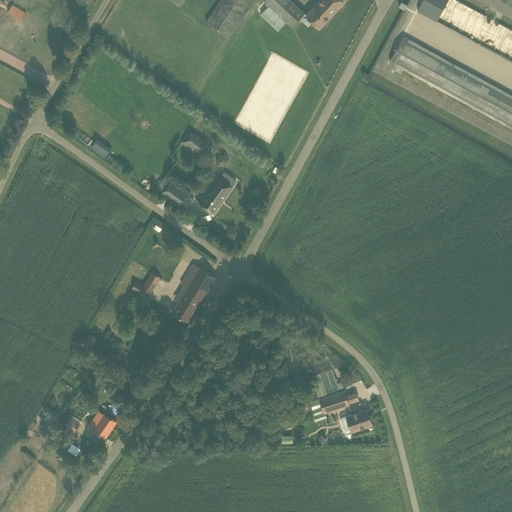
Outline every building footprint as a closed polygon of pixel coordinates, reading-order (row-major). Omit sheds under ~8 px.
[(220,0),(206,22),(228,37),(252,0),(220,0)] [(264,0),(268,5),(260,14),(278,30),(286,22),(292,27),(305,13),(291,0),(264,0)] [(340,0),(320,0),(306,15),(319,28),(343,2),(340,0)] [(423,0),(418,10),(511,61),(511,30),(457,0),(423,0)] [(12,4),(8,11),(22,19),(26,12),(12,4)] [(511,127),(511,95),(403,36),(390,61),(511,127)] [(188,146),(191,142),(200,149),(205,142),(189,131),(182,142),(188,146)] [(91,147),(104,158),(111,151),(98,139),(91,147)] [(219,177),(218,176),(199,202),(213,213),(232,186),(231,186),(236,180),(223,171),(219,177)] [(170,199),(180,206),(189,193),(170,180),(170,181),(165,177),(157,187),(162,191),(161,192),(166,196),(166,194),(171,197),(170,199)] [(181,284),(184,286),(182,288),(186,291),(173,312),(188,321),(215,277),(194,262),(181,284)] [(149,288),(152,289),(156,282),(154,281),(158,274),(152,271),(143,286),(141,288),(147,292),(149,288)] [(140,291),(143,286),(136,281),(132,286),(140,291)] [(96,337),(89,333),(85,339),(92,344),(96,337)] [(304,345),(312,341),(309,336),(302,340),(304,345)] [(110,357),(104,353),(100,359),(106,363),(110,357)] [(327,393),(320,372),(311,375),(318,396),(327,393)] [(101,379),(96,386),(104,391),(109,384),(101,379)] [(325,412),(349,404),(345,390),(310,401),(314,414),(313,415),(315,421),(327,417),(325,412)] [(372,423),(367,408),(346,415),(347,416),(341,417),(340,420),(344,431),(346,432),(351,430),(352,430),(372,423)] [(98,409),(88,425),(105,437),(116,421),(98,409)] [(71,414),(64,425),(74,432),(82,421),(71,414)]
